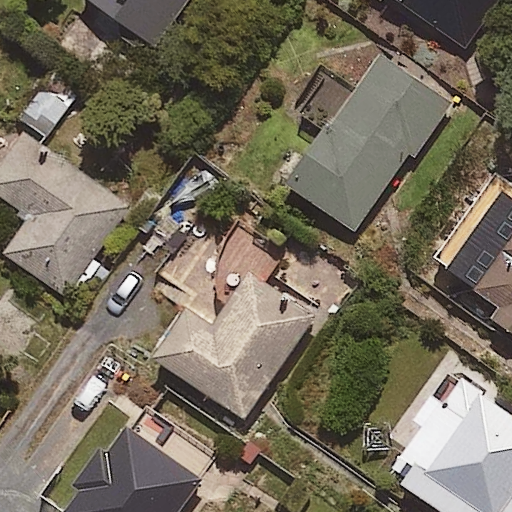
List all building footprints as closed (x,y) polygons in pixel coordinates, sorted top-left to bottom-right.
[(193,0),(89,0),(157,49),(193,0)] [(503,0),(394,0),(467,52),(503,0)] [(454,107),(382,57),(292,188),(358,234),(413,155),(419,159),(454,107)] [(73,104),(49,87),(23,122),(47,139),(73,104)] [(131,208),(31,137),(0,181),(0,194),(36,221),(11,257),(67,297),(131,208)] [(511,256),(474,309),(511,335),(511,256)] [(317,320),(256,277),(219,331),(193,313),(160,361),(247,421),(317,320)] [(511,511),(511,411),(463,377),(392,476),(442,511),(511,511)] [(184,511),(205,485),(128,430),(69,511),(184,511)]
